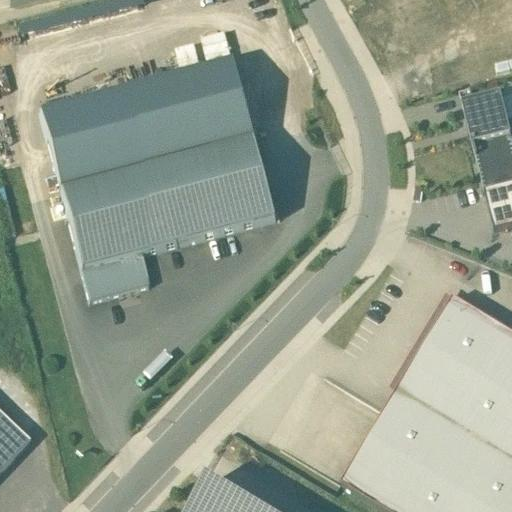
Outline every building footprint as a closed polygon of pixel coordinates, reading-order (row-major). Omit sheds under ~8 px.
[(142,0),(16,34),(38,119),(234,66),(277,55),(261,0),(142,0)] [(234,66),(38,119),(60,197),(255,145),(234,66)] [(457,98),(470,148),(511,137),(511,121),(503,86),(457,98)] [(511,137),(470,148),(484,199),(511,191),(511,137)] [(255,145),(60,197),(81,277),(142,261),(276,224),(255,145)] [(511,191),(484,199),(492,233),(511,228),(511,191)] [(142,261),(81,277),(97,334),(157,317),(142,261)] [(511,511),(511,335),(452,300),(342,485),(387,511),(511,511)] [(0,422),(0,474),(26,448),(0,422)] [(248,511),(207,487),(192,511),(248,511)]
